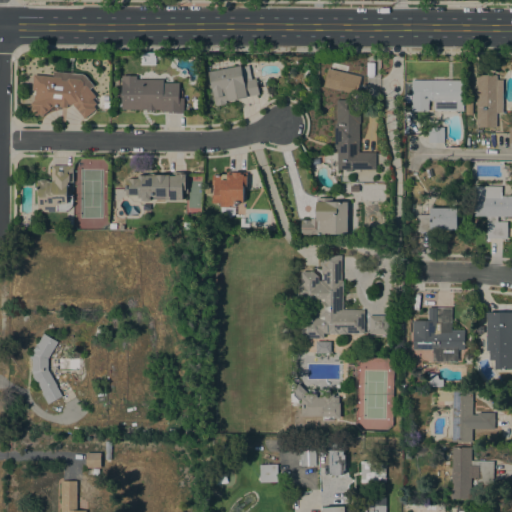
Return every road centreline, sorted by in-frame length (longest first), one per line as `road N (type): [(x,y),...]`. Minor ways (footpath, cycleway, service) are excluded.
road 1 (secondary): [(0,26),(511,27)]
road 2 (residential): [(0,139),(200,140),(280,122)]
